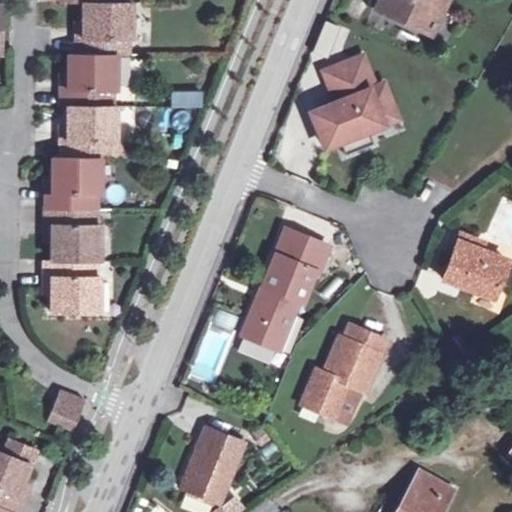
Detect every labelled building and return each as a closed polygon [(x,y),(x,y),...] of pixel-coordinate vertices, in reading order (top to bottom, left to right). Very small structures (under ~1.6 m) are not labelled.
[(377,0),(374,9),(421,30),(424,23),(434,27),(446,0),(377,0)] [(82,22),(82,39),(75,38),(75,54),(115,55),(122,54),(122,38),(130,38),(130,4),(107,4),(82,3),(82,22)] [(326,20),(314,48),(337,57),(349,29),(326,20)] [(68,74),(67,89),(60,90),(60,107),(68,107),(106,107),(107,90),(115,90),(115,55),(75,54),(69,54),(68,74)] [(359,56),(323,71),(336,103),(311,113),(323,144),(337,139),(343,154),(370,142),(364,129),(378,123),(374,113),(388,107),(380,86),(371,89),(359,56)] [(171,108),(202,106),(201,89),(170,91),(171,108)] [(68,126),(68,142),(60,142),(60,158),(99,158),(107,158),(107,142),(114,142),(115,107),(106,107),(68,107),(68,126)] [(393,117),(388,107),(374,113),(378,123),(393,117)] [(59,125),(60,142),(68,142),(68,126),(59,125)] [(52,179),(52,194),(44,194),(44,211),(90,211),(90,194),(98,194),(99,158),(60,158),(53,158),(52,179)] [(44,179),(44,194),(52,194),(52,179),(44,179)] [(90,227),(90,211),(44,211),(43,226),(53,227),(52,244),(52,262),(90,262),(98,263),(98,227),(90,227)] [(52,244),(53,227),(43,226),(43,243),(52,244)] [(282,230),(272,256),(283,261),(293,235),(282,230)] [(458,234),(455,241),(478,250),(481,243),(458,234)] [(280,310),(289,314),(295,301),(299,302),(312,272),(314,273),(324,247),(293,235),(283,261),(272,256),(259,287),(263,288),(257,301),(254,300),(240,334),(266,345),(280,310)] [(478,250),(455,241),(441,280),(489,299),(505,261),(478,250)] [(44,262),(43,277),(52,277),(51,295),(52,313),(96,314),(97,278),(90,277),(90,262),(52,262),(44,262)] [(51,295),(52,277),(43,277),(43,294),(51,295)] [(259,287),(254,300),(257,301),(263,288),(259,287)] [(295,317),(289,314),(280,310),(266,345),(280,350),(295,317)] [(214,387),(233,330),(207,322),(188,378),(214,387)] [(346,384),(361,390),(382,341),(345,325),(339,339),(335,337),(320,373),(313,370),(300,403),(332,417),(346,384)] [(59,391),(55,399),(79,409),(83,401),(59,391)] [(79,409),(55,399),(49,413),(73,423),(79,409)] [(70,432),(73,423),(49,413),(45,423),(70,432)] [(203,428),(179,488),(218,504),(242,444),(203,428)] [(4,454),(28,464),(33,451),(9,442),(4,454)] [(0,452),(0,508),(9,511),(16,511),(21,501),(14,499),(20,483),(28,464),(4,454),(0,452)] [(417,472),(395,511),(437,511),(450,490),(417,472)] [(14,499),(21,501),(27,486),(20,483),(14,499)]
